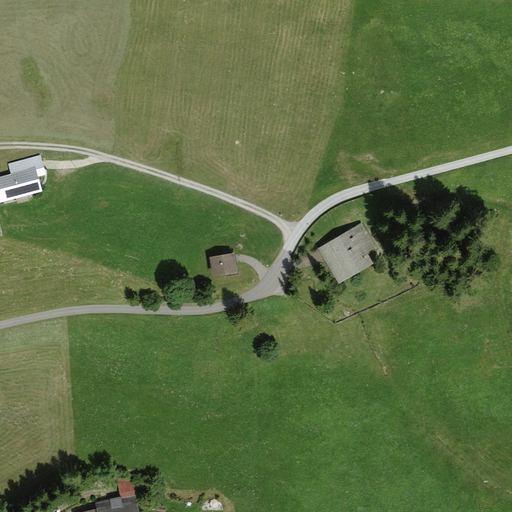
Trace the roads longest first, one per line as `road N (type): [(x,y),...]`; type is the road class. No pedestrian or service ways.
road 1 (unclassified): [(0,323),(82,308),(231,303),(270,283),(294,233),(401,181),(511,150)]
road 2 (track): [(294,233),(183,178),(106,157),(63,168)]
